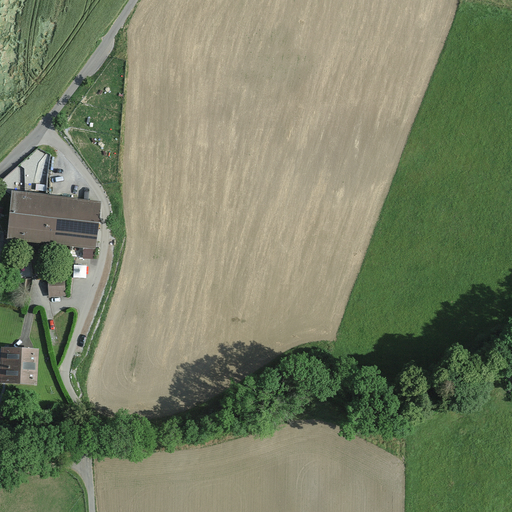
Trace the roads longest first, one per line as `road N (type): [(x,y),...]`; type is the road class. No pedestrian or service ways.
road 1 (unclassified): [(91,511),(84,417),(65,378),(101,265),(106,209),(96,186),(39,130)]
road 2 (unclassified): [(39,130),(135,0)]
